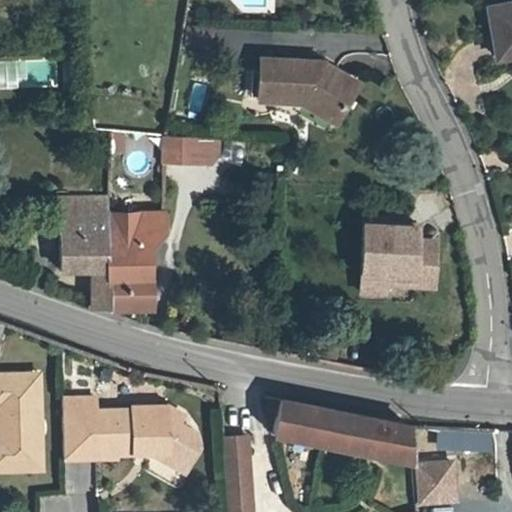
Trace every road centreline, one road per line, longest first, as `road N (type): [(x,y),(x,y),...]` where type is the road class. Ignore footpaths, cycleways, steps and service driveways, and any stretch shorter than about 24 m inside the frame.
road 1 (tertiary): [(0,300),(214,371),(375,399),(487,408)]
road 2 (residential): [(393,0),(401,59),(461,152),(488,271),(487,408)]
road 3 (unknown): [(164,357),(169,270),(195,174)]
road 4 (unknown): [(252,378),(248,439),(272,511)]
